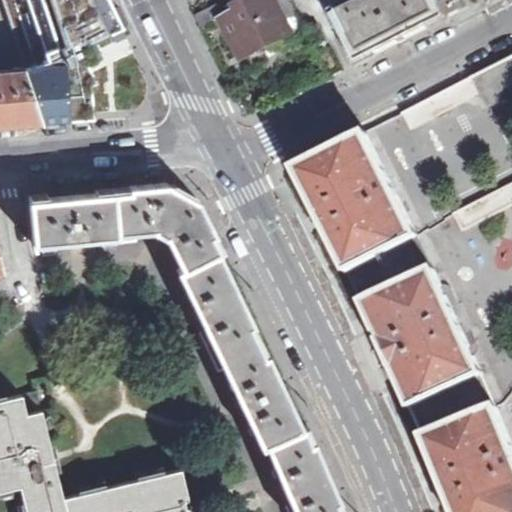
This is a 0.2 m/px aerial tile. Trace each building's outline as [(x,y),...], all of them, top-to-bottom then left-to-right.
[(108,0),(26,0),(46,56),(24,68),(41,117),(67,116),(64,62),(75,58),(70,49),(120,24),(108,0)] [(235,0),(227,0),(197,15),(204,32),(225,20),(244,57),(266,45),(268,51),(273,48),(277,46),(276,44),(290,37),(292,32),(287,22),(300,14),(293,0),(281,0),(277,2),(275,0),(250,0),(238,6),(235,0)] [(357,0),(334,13),(360,63),(382,52),(448,18),(438,0),(357,0)] [(319,24),(307,31),(314,44),(326,38),(319,24)] [(511,57),(405,112),(413,129),(482,93),(489,108),(511,96),(511,57)] [(0,120),(2,121),(41,117),(24,68),(0,70),(0,120)] [(348,273),(420,237),(367,131),(295,168),(322,220),(348,273)] [(34,243),(119,235),(118,231),(155,229),(167,238),(183,268),(179,271),(263,447),(268,445),(295,511),(344,511),(307,424),(302,427),(219,251),(222,249),(209,224),(197,200),(194,202),(191,196),(173,186),(167,187),(167,183),(96,190),(96,194),(59,197),(47,198),(47,194),(30,196),(34,243)] [(511,185),(458,213),(465,228),(511,204),(511,185)] [(435,268),(420,237),(348,273),(361,302),(435,268)] [(410,406),(483,373),(435,268),(361,302),(386,354),(410,406)] [(423,436),(498,407),(483,373),(410,406),(423,436)] [(0,490),(21,486),(27,511),(191,511),(180,467),(63,496),(56,467),(50,446),(36,389),(0,398),(0,490)] [(511,511),(511,440),(498,407),(423,436),(445,488),(455,511),(511,511)] [(0,511),(27,511),(21,486),(0,490),(0,511)]
